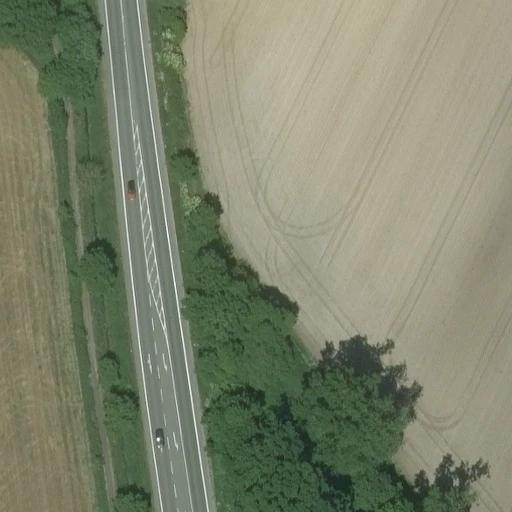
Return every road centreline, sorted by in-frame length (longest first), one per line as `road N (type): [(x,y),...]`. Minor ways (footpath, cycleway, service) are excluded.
road 1 (unclassified): [(26,0),(58,47),(110,511)]
road 2 (secondary): [(120,0),(184,511)]
